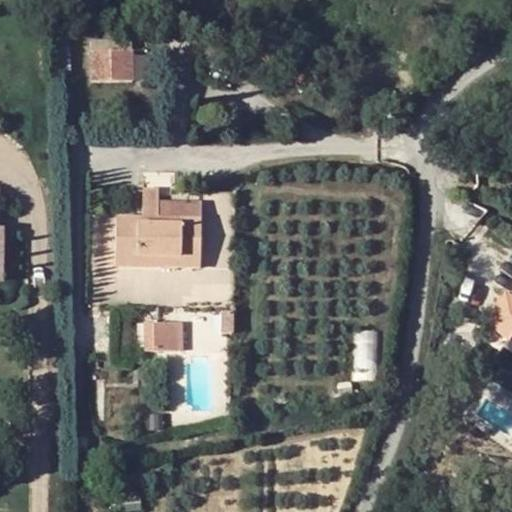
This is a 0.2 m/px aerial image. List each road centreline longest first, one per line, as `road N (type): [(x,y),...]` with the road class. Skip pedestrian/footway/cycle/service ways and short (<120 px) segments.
road 1 (unclassified): [(511,47),(413,123),(378,434),(359,511)]
road 2 (unknown): [(410,154),(128,156)]
